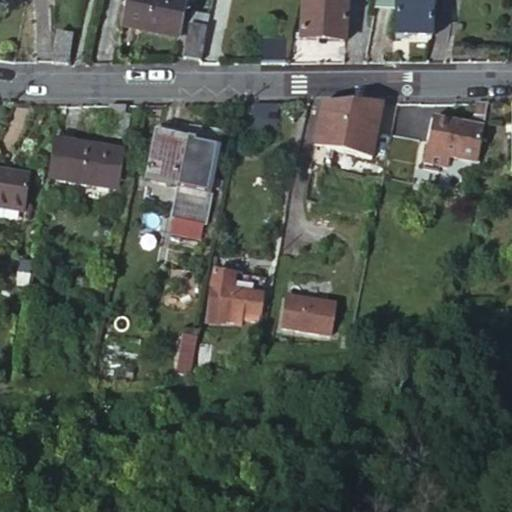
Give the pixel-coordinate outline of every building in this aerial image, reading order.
[(178,39),(185,0),(184,0),(128,0),(123,28),(178,39)] [(377,0),(376,8),(395,9),(394,39),(431,39),(431,4),(438,4),(438,0),(377,0)] [(344,43),(344,20),(320,18),(320,8),(303,7),(303,17),(301,17),(301,42),(344,43)] [(189,26),(208,30),(210,17),(192,13),(189,26)] [(359,43),(360,16),(347,15),(347,43),(359,43)] [(183,60),(201,63),(208,30),(189,26),(183,60)] [(57,37),(51,66),(69,66),(74,39),(57,37)] [(259,65),(285,65),(290,40),(259,41),(259,65)] [(473,127),(433,121),(425,166),(442,168),(449,170),(451,160),(479,165),(488,104),(476,104),(473,127)] [(276,106),(255,106),(255,135),(276,135),(276,106)] [(321,106),(310,164),(341,171),(344,154),(371,160),(382,106),(321,106)] [(205,224),(222,141),(158,128),(147,180),(178,186),(172,217),(205,224)] [(53,140),(46,179),(117,190),(123,152),(53,140)] [(442,168),(425,166),(424,171),(441,174),(442,168)] [(29,176),(0,171),(0,207),(24,211),(29,176)] [(243,313),(260,316),(261,316),(266,281),(213,274),(207,321),(242,326),(242,320),(243,313)] [(99,303),(101,292),(89,289),(87,301),(99,303)] [(330,336),(334,305),(287,299),(283,330),(330,336)] [(259,322),(260,316),(243,313),(242,320),(259,322)] [(183,339),(181,350),(193,352),(195,341),(183,339)] [(193,352),(181,350),(177,374),(189,376),(193,352)]
